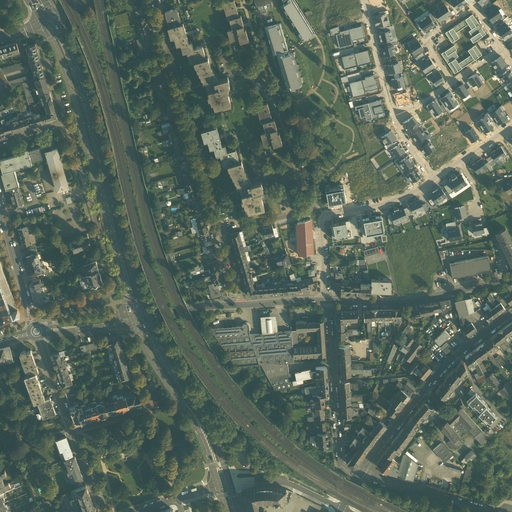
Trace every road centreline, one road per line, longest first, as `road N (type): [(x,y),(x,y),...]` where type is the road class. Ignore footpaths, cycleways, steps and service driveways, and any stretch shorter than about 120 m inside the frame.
road 1 (primary): [(145,319),(74,66),(53,18)]
road 2 (primary): [(43,23),(70,86),(134,319)]
road 3 (residential): [(219,233),(151,0)]
road 4 (secondary): [(357,476),(460,350),(511,312)]
road 5 (residential): [(66,120),(115,285),(110,295),(69,305)]
road 6 (residential): [(433,180),(385,204),(320,216),(329,300)]
road 7 (primary): [(134,319),(219,486)]
road 8 (primary): [(229,483),(203,416),(145,319)]
road 9 (residential): [(329,300),(339,461),(357,476)]
road 10 (secondary): [(329,300),(409,302),(511,280)]
road 11 (residential): [(452,82),(423,39),(473,5),(502,49)]
road 12 (residential): [(306,189),(277,100),(239,69)]
road 13 (residential): [(494,511),(357,476)]
road 14 (residential): [(71,431),(150,408),(134,356)]
road 15 (residential): [(394,119),(362,0)]
road 16 (residential): [(33,324),(0,208)]
